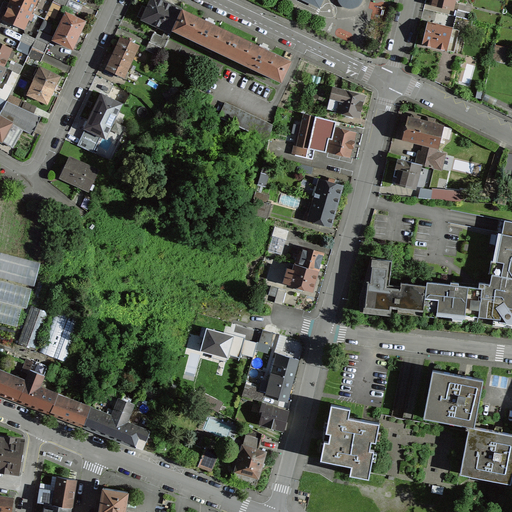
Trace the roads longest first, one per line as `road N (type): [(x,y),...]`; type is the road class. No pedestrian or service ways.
road 1 (residential): [(392,79),(325,329)]
road 2 (residential): [(112,0),(29,176)]
road 3 (residential): [(220,0),(392,79)]
road 4 (residential): [(325,329),(274,511)]
road 5 (residential): [(511,352),(325,329)]
road 6 (residential): [(257,511),(95,449)]
road 7 (residential): [(392,79),(511,136)]
